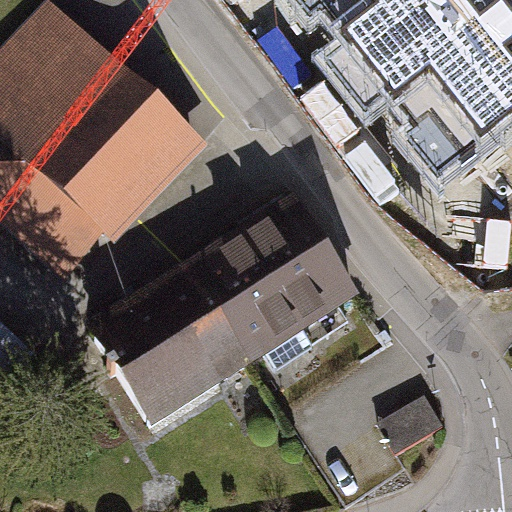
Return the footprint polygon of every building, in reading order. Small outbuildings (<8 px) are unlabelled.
[(111,248),(207,151),(54,0),(0,54),(0,223),(58,281),(101,238),(111,248)] [(511,118),(511,13),(501,0),(295,0),(308,15),(315,12),(339,40),(318,57),(362,110),(386,91),(411,121),(397,132),(437,180),(511,118)] [(185,263),(252,368),(360,299),(293,195),(199,254),(185,263)] [(252,368),(185,263),(153,284),(142,291),(209,395),(252,368)] [(209,395),(142,291),(130,298),(83,328),(150,433),(209,395)] [(0,388),(32,354),(0,323),(0,388)] [(426,402),(379,427),(395,457),(442,432),(426,402)]
